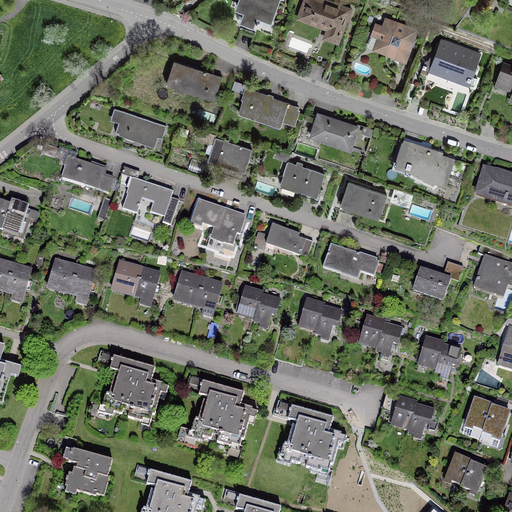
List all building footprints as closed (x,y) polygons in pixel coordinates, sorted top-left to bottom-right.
[(270,21),(277,0),(241,0),(238,9),(240,10),(237,18),(243,20),(243,22),(252,25),(254,21),(256,22),(256,23),(257,24),(257,22),(259,23),(261,18),(270,21)] [(316,50),(332,56),(340,33),(348,10),(333,4),(332,6),(319,1),(319,0),(306,0),(300,18),(325,27),(316,50)] [(381,50),(402,58),(406,56),(415,32),(414,30),(388,21),(386,22),(384,28),(376,25),(372,35),(380,38),(378,44),(381,50)] [(448,78),(466,84),(467,81),(470,82),(471,78),(479,55),(462,48),(460,53),(458,52),(459,51),(458,50),(458,48),(456,47),(454,47),(453,47),(451,48),(451,50),(441,46),(437,57),(436,57),(433,64),(441,67),(439,70),(449,74),(448,78)] [(204,97),(214,101),(222,77),(174,61),(167,83),(205,95),(204,97)] [(511,66),(503,64),(496,85),(506,89),(508,83),(511,84),(511,94),(511,96),(502,92),(491,121),(501,125),(510,99),(511,99),(511,66)] [(389,71),(381,67),(374,85),(383,88),(391,91),(396,77),(388,74),(389,71)] [(438,88),(419,81),(413,97),(432,104),(438,88)] [(280,126),(284,114),(297,118),(300,110),(289,107),(290,104),(273,98),(272,99),(267,98),(268,95),(247,88),(239,112),(280,126)] [(141,143),(154,147),(158,136),(162,138),(166,126),(123,111),(116,132),(126,136),(128,132),(140,136),(143,137),(141,143)] [(323,140),(324,138),(351,147),(358,127),(330,118),(329,122),(305,114),(303,119),(315,123),(311,136),(323,140)] [(374,130),(363,126),(361,133),(371,137),(374,130)] [(208,160),(244,172),(252,150),(216,137),(208,160)] [(433,182),(446,186),(455,159),(442,155),(442,156),(430,152),(430,151),(402,141),(396,160),(397,160),(396,164),(435,177),(433,182)] [(98,190),(109,194),(114,180),(102,176),(105,169),(98,167),(67,157),(64,166),(66,167),(62,179),(98,190)] [(281,184),(317,197),(325,174),(288,162),(281,184)] [(477,194),(511,204),(511,176),(484,168),(477,194)] [(150,213),(165,218),(163,223),(171,226),(179,201),(171,198),(173,192),(153,185),(152,185),(134,179),(129,195),(128,195),(123,210),(137,214),(143,198),(154,202),(150,213)] [(341,205),(379,217),(387,194),(348,182),(344,195),(341,205)] [(413,196),(394,190),(390,202),(409,208),(413,196)] [(65,199),(49,193),(46,201),(62,206),(65,199)] [(112,201),(106,198),(98,220),(105,222),(112,201)] [(0,230),(2,231),(3,228),(11,205),(0,200),(0,230)] [(12,200),(11,205),(3,228),(19,233),(29,206),(12,200)] [(224,211),(225,209),(199,200),(192,221),(211,228),(208,238),(214,241),(215,239),(224,242),(224,243),(228,244),(233,245),(237,233),(240,234),(245,218),(227,212),(224,211)] [(62,206),(46,201),(44,208),(60,213),(62,206)] [(276,226),(273,225),(266,245),(304,257),(305,258),(306,257),(307,257),(307,255),(309,255),(313,242),(299,238),(300,234),(276,226)] [(331,245),(323,268),(341,274),(342,271),(359,277),(361,272),(374,276),(379,262),(377,261),(376,262),(359,257),(360,255),(331,245)] [(475,284),(495,291),(498,282),(511,286),(511,264),(507,263),(510,255),(482,246),(479,254),(488,257),(486,261),(484,260),(475,284)] [(0,290),(6,292),(14,266),(0,262),(0,290)] [(50,289),(71,294),(78,268),(57,262),(50,289)] [(413,291),(443,301),(451,279),(459,282),(463,268),(448,262),(443,277),(421,269),(413,291)] [(114,291),(135,296),(142,270),(122,264),(114,291)] [(6,292),(22,297),(29,270),(14,266),(6,292)] [(71,294),(86,299),(93,272),(78,268),(71,294)] [(135,296),(150,301),(158,274),(142,270),(135,296)] [(176,301),(197,307),(204,280),(183,274),(176,301)] [(202,315),(212,318),(214,311),(212,311),(220,284),(204,280),(197,307),(204,309),(202,315)] [(263,292),(245,287),(240,304),(244,306),(241,316),(255,320),(262,295),(263,292)] [(106,310),(111,294),(103,292),(99,307),(106,310)] [(118,296),(111,294),(106,310),(113,311),(118,296)] [(255,322),(268,326),(271,316),(276,317),(280,300),(262,295),(255,320),(255,322)] [(124,298),(118,296),(113,311),(120,313),(124,298)] [(131,300),(124,298),(120,313),(127,315),(131,300)] [(317,332),(324,307),(325,304),(307,299),(302,316),(306,318),(303,328),(317,332)] [(138,302),(131,300),(127,315),(134,317),(138,302)] [(145,304),(138,302),(134,317),(140,319),(145,304)] [(152,306),(145,304),(140,319),(147,321),(152,306)] [(159,308),(152,306),(147,321),(155,323),(159,308)] [(324,307),(317,332),(316,334),(330,338),(333,328),(337,329),(342,312),(324,307)] [(93,312),(82,309),(79,320),(89,323),(93,312)] [(166,326),(171,311),(164,309),(159,324),(166,326)] [(178,313),(171,311),(166,326),(173,328),(178,313)] [(178,313),(173,328),(180,330),(184,315),(178,313)] [(184,315),(180,330),(187,332),(191,317),(184,315)] [(377,348),(384,323),(385,321),(367,316),(362,333),(366,334),(363,345),(377,348)] [(198,319),(191,317),(187,332),(194,334),(198,319)] [(198,319),(194,334),(201,336),(205,321),(198,319)] [(212,322),(205,321),(201,336),(207,338),(212,322)] [(212,322),(207,338),(215,340),(219,324),(212,322)] [(397,346),(402,329),(384,323),(377,348),(376,351),(390,355),(393,344),(397,346)] [(511,327),(510,327),(507,337),(508,338),(504,352),(503,352),(499,365),(511,369),(511,327)] [(444,343),(426,338),(421,354),(425,355),(422,366),(436,370),(443,345),(444,343)] [(282,360),(285,346),(279,344),(275,358),(282,360)] [(0,396),(4,397),(13,366),(0,362),(4,347),(0,345),(0,396)] [(443,345),(436,370),(435,372),(449,376),(450,371),(455,373),(456,373),(456,368),(461,350),(443,345)] [(292,348),(285,346),(282,360),(288,362),(292,348)] [(299,350),(292,348),(288,362),(295,364),(299,350)] [(306,352),(299,350),(295,364),(302,365),(306,352)] [(152,381),(155,368),(114,357),(110,370),(119,373),(118,377),(115,376),(109,396),(107,395),(107,396),(105,396),(102,407),(114,410),(113,412),(122,414),(124,407),(130,408),(128,418),(142,422),(145,412),(155,415),(163,384),(152,381)] [(342,377),(346,363),(339,361),(335,375),(342,377)] [(353,365),(346,363),(342,377),(349,379),(353,365)] [(359,367),(353,365),(349,379),(355,380),(359,367)] [(367,369),(359,367),(355,380),(363,383),(367,369)] [(241,406),(244,394),(203,382),(199,395),(208,398),(207,402),(204,401),(198,421),(196,420),(196,421),(195,421),(191,432),(203,435),(202,437),(211,440),(213,432),(220,433),(217,443),(231,447),(234,437),(243,440),(252,409),(241,406)] [(396,426),(409,430),(416,405),(417,403),(386,394),(382,409),(395,413),(393,417),(398,418),(396,426)] [(468,437),(480,441),(492,407),(492,405),(475,400),(467,426),(471,427),(468,437)] [(434,410),(416,405),(409,430),(409,432),(422,436),(425,428),(435,431),(438,423),(431,421),(434,410)] [(330,431),(333,418),(292,407),(288,420),(297,423),(296,427),(293,426),(287,446),(285,445),(285,446),(283,446),(280,457),(292,460),(291,462),(300,464),(302,456),(309,458),(306,468),(321,472),(323,462),(333,465),(341,434),(330,431)] [(500,438),(509,412),(492,407),(480,441),(481,442),(492,446),(495,437),(500,438)] [(97,494),(104,497),(109,478),(107,478),(112,460),(72,449),(69,462),(78,465),(77,468),(74,468),(73,474),(69,473),(65,486),(77,490),(77,491),(96,496),(97,494)] [(445,479),(462,486),(471,462),(472,461),(455,454),(445,479)] [(478,494),(488,468),(471,462),(462,486),(461,487),(478,494)] [(188,495),(192,482),(150,471),(150,472),(148,472),(147,476),(149,476),(147,484),(156,487),(155,491),(151,490),(146,510),(144,509),(143,511),(142,510),(141,511),(195,511),(200,498),(188,495)] [(279,511),(281,507),(239,496),(236,509),(245,511),(244,511),(279,511)]
